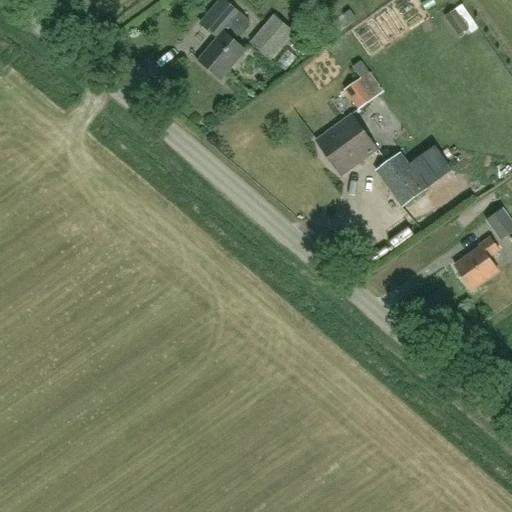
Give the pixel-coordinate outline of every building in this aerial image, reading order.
[(234,41),(250,22),(224,0),(223,0),(202,25),(219,39),(199,61),(221,80),(246,51),(234,41)] [(471,3),(462,7),(474,35),(483,31),(471,3)] [(371,27),(360,36),(376,56),(388,46),(371,27)] [(252,43),(271,59),(283,46),(264,30),(252,43)] [(358,111),(384,92),(362,60),(353,67),(361,78),(359,80),(344,90),(358,111)] [(343,176),(379,149),(352,114),(316,140),(343,176)] [(402,207),(427,189),(401,154),(377,171),(402,207)] [(501,241),(511,233),(511,218),(504,207),(486,221),(501,241)] [(490,258),(500,251),(491,237),(479,245),(481,247),(455,266),(473,290),(499,271),(490,258)]
